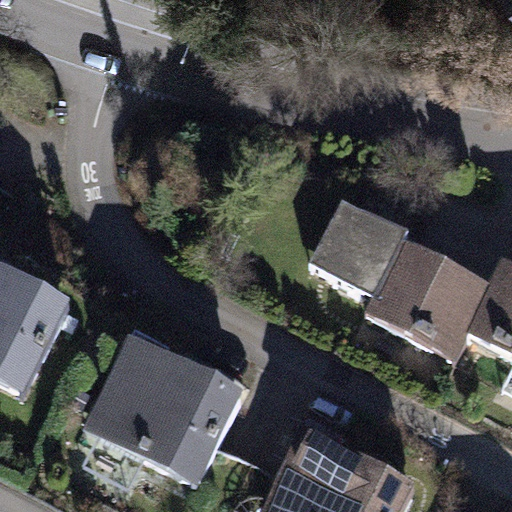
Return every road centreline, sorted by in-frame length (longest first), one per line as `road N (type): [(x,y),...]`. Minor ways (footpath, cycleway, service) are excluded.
road 1 (residential): [(511,473),(134,266),(104,222),(95,161),(100,105),(129,58)]
road 2 (residential): [(129,58),(272,99),(511,147)]
road 3 (residential): [(0,10),(129,58)]
